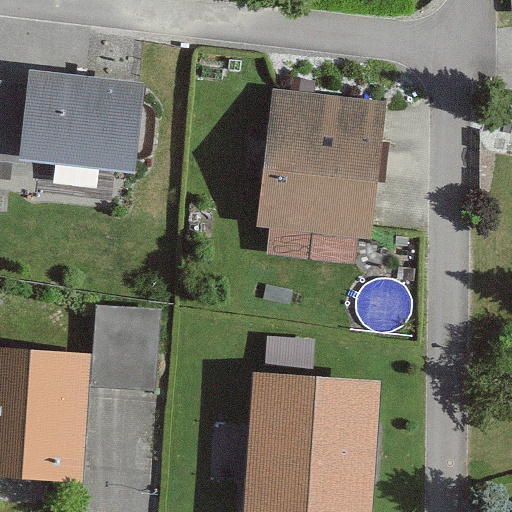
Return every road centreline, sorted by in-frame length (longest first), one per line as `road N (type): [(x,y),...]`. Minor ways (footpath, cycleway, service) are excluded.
road 1 (residential): [(445,511),(453,48)]
road 2 (residential): [(51,0),(453,48)]
